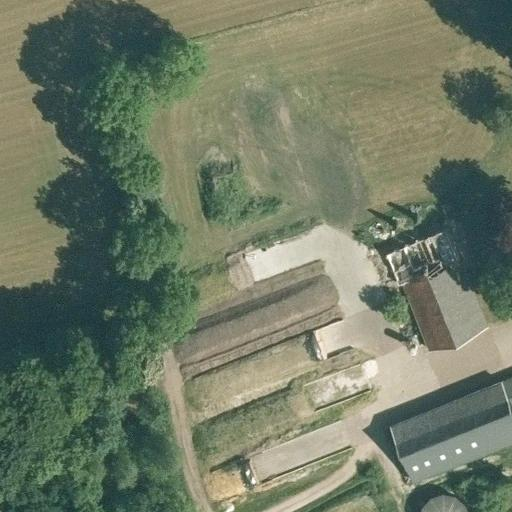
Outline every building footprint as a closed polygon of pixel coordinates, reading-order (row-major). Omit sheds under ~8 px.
[(245,245),(226,148),(200,153),(219,250),(245,245)] [(430,349),(487,326),(447,227),(386,252),(399,283),(403,281),(430,349)] [(217,363),(187,375),(191,386),(221,374),(217,363)] [(511,440),(511,402),(511,400),(511,399),(511,375),(391,424),(414,480),(511,440)] [(286,444),(218,468),(227,493),(296,469),(286,444)]
